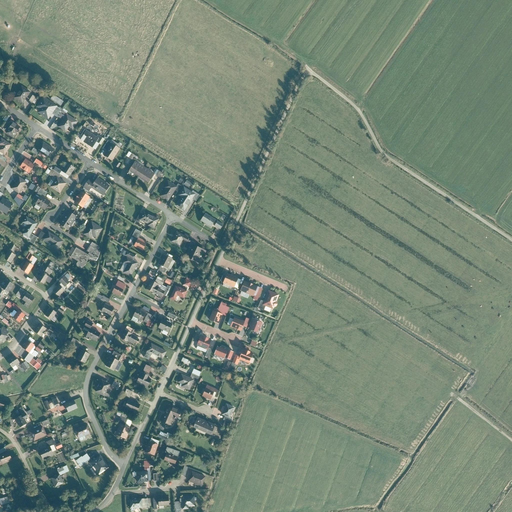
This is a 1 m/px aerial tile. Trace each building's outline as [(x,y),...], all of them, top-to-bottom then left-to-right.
[(23,105),(31,93),(21,87),(13,99),(23,105)] [(36,99),(32,96),(27,103),(32,106),(36,99)] [(57,107),(42,97),(36,106),(38,108),(35,112),(47,120),(51,114),(57,118),(61,111),(56,108),(57,107)] [(57,127),(65,132),(68,128),(72,130),(77,122),(61,111),(57,118),(61,121),(57,127)] [(86,129),(92,120),(89,118),(83,127),(86,129)] [(20,128),(12,123),(5,135),(13,140),(20,128)] [(82,142),(92,149),(96,143),(98,144),(102,139),(97,136),(96,138),(85,130),(82,135),(85,138),(82,142)] [(0,152),(4,155),(11,145),(1,139),(0,139),(0,152)] [(102,156),(110,161),(119,149),(107,141),(103,148),(106,151),(102,156)] [(54,150),(43,143),(37,151),(49,159),(54,150)] [(29,174),(34,166),(23,159),(18,167),(29,174)] [(127,170),(148,184),(154,175),(133,161),(127,170)] [(61,172),(69,177),(75,168),(67,163),(61,172)] [(59,194),(66,184),(55,177),(49,187),(59,194)] [(11,190),(19,195),(27,183),(19,178),(11,190)] [(91,189),(103,196),(109,186),(98,179),(94,184),(89,180),(83,189),(88,192),(91,189)] [(160,196),(168,201),(177,188),(167,181),(161,188),(164,190),(160,196)] [(45,211),(50,203),(43,198),(46,193),(38,187),(34,193),(36,195),(35,197),(37,198),(34,204),(45,211)] [(174,206),(184,212),(195,195),(184,188),(178,196),(180,198),(174,206)] [(72,202),(82,208),(88,198),(79,192),(72,202)] [(0,199),(0,210),(6,214),(12,205),(1,198),(0,199)] [(56,224),(67,231),(74,221),(77,223),(82,215),(75,210),(72,214),(65,210),(56,224)] [(153,230),(158,221),(143,214),(142,215),(139,214),(135,221),(138,223),(139,221),(146,224),(145,226),(153,230)] [(199,221),(211,228),(216,221),(204,214),(199,221)] [(21,236),(34,244),(37,239),(30,234),(36,224),(26,217),(22,224),(27,227),(21,236)] [(213,225),(220,230),(223,226),(216,222),(213,225)] [(97,237),(102,230),(90,223),(83,235),(90,240),(93,235),(97,237)] [(141,232),(135,229),(131,238),(136,240),(133,246),(143,251),(146,245),(137,241),(141,232)] [(187,249),(192,238),(189,237),(184,235),(183,236),(174,232),(169,242),(180,247),(183,241),(186,243),(184,248),(187,249)] [(62,243),(47,233),(45,236),(41,233),(38,238),(42,241),(43,240),(51,245),(50,247),(57,251),(62,243)] [(100,249),(91,243),(86,251),(95,257),(100,249)] [(4,260),(11,264),(15,257),(13,255),(16,249),(12,246),(4,260)] [(197,264),(203,251),(191,246),(185,259),(197,264)] [(88,259),(72,248),(67,256),(83,267),(88,259)] [(131,277),(138,263),(133,261),(135,256),(126,252),(124,255),(126,256),(123,263),(127,265),(123,273),(131,277)] [(21,270),(28,275),(33,267),(29,265),(33,258),(30,256),(30,255),(27,253),(24,258),(27,260),(21,270)] [(165,274),(172,259),(163,255),(159,265),(161,266),(159,271),(165,274)] [(36,280),(43,285),(52,271),(44,266),(36,280)] [(222,283),(234,288),(237,279),(225,274),(222,283)] [(65,287),(70,283),(65,276),(59,280),(62,283),(65,287)] [(164,280),(158,277),(155,283),(161,286),(164,280)] [(181,285),(188,288),(192,280),(185,277),(181,285)] [(7,295),(13,285),(4,280),(0,286),(0,297),(1,298),(4,293),(7,295)] [(239,291),(253,297),(257,287),(243,281),(239,291)] [(120,296),(125,286),(117,282),(112,292),(120,296)] [(147,290),(162,296),(164,292),(155,288),(157,285),(151,282),(147,290)] [(69,293),(65,287),(62,283),(59,286),(60,288),(62,290),(64,293),(66,296),(69,293)] [(186,291),(175,286),(169,299),(173,301),(176,296),(183,299),(186,291)] [(64,293),(62,290),(60,288),(52,294),(55,299),(64,293)] [(19,298),(23,292),(19,289),(15,296),(19,298)] [(267,291),(263,302),(260,301),(257,309),(263,311),(265,306),(273,309),(273,307),(276,307),(276,305),(275,303),(278,295),(267,291)] [(29,309),(34,299),(25,293),(20,300),(26,303),(24,306),(29,309)] [(108,303),(109,300),(98,295),(97,298),(108,303)] [(209,321),(218,324),(223,316),(226,316),(230,305),(219,300),(216,309),(212,308),(209,321)] [(13,304),(12,305),(8,302),(6,306),(10,309),(11,308),(16,311),(11,319),(19,324),(25,316),(18,311),(20,308),(13,304)] [(110,317),(113,310),(103,305),(99,312),(110,317)] [(55,312),(50,309),(45,317),(53,322),(56,318),(53,316),(55,312)] [(145,314),(135,309),(132,317),(141,322),(145,314)] [(241,320),(234,317),(230,327),(241,332),(243,327),(247,328),(250,319),(243,316),(241,320)] [(259,334),(263,323),(254,319),(249,329),(259,334)] [(171,325),(162,320),(158,329),(167,333),(171,325)] [(101,335),(91,330),(93,325),(86,321),(83,327),(89,330),(86,337),(97,342),(101,335)] [(0,343),(7,337),(6,335),(8,333),(1,325),(0,326),(0,343)] [(41,338),(46,330),(39,325),(33,333),(41,338)] [(135,346),(138,339),(130,335),(132,330),(125,327),(120,339),(135,346)] [(211,341),(200,336),(196,346),(208,350),(211,341)] [(35,345),(27,340),(21,349),(29,354),(35,345)] [(78,349),(81,343),(73,340),(70,345),(78,349)] [(164,350),(150,344),(144,359),(148,361),(151,354),(160,358),(164,350)] [(233,353),(217,346),(214,355),(225,359),(225,358),(231,360),(233,353)] [(237,365),(239,360),(248,364),(252,354),(240,350),(237,357),(236,356),(233,363),(237,365)] [(85,365),(89,355),(80,351),(75,361),(85,365)] [(105,367),(115,372),(119,363),(117,362),(120,355),(113,351),(105,367)] [(10,369),(19,363),(15,357),(6,362),(10,369)] [(35,361),(32,365),(37,370),(41,365),(35,361)] [(29,368),(25,362),(18,367),(22,373),(29,368)] [(135,382),(148,388),(151,381),(147,379),(151,368),(146,365),(141,376),(139,375),(135,382)] [(200,373),(193,370),(190,376),(198,379),(200,373)] [(193,380),(181,375),(178,383),(182,385),(180,388),(189,391),(193,380)] [(105,398),(111,385),(100,380),(94,393),(105,398)] [(121,386),(113,382),(111,387),(119,391),(121,386)] [(202,397),(211,401),(215,389),(206,386),(202,397)] [(130,399),(133,392),(126,389),(123,395),(130,399)] [(54,408),(60,406),(56,397),(50,399),(54,408)] [(136,414),(140,405),(128,400),(124,408),(136,414)] [(66,413),(78,408),(74,401),(63,406),(66,413)] [(221,415),(224,416),(222,420),(224,421),(229,423),(231,418),(229,417),(233,407),(225,404),(221,415)] [(178,420),(181,412),(166,406),(160,422),(169,426),(173,418),(178,420)] [(19,428),(26,424),(24,419),(27,417),(26,416),(31,413),(29,410),(25,413),(23,409),(19,411),(21,415),(14,419),(19,428)] [(115,435),(126,440),(131,430),(124,426),(127,419),(121,416),(118,423),(120,424),(115,435)] [(192,429),(210,436),(214,425),(196,418),(192,429)] [(89,433),(87,425),(79,428),(77,425),(72,427),(76,438),(89,433)] [(32,441),(46,436),(42,426),(28,432),(32,441)] [(166,440),(168,434),(160,431),(158,437),(166,440)] [(145,452),(154,456),(159,442),(150,438),(145,452)] [(46,448),(50,446),(54,444),(52,439),(44,443),(46,448)] [(41,461),(54,456),(50,446),(46,448),(37,451),(41,461)] [(162,460),(175,465),(180,453),(166,448),(162,460)] [(0,465),(12,461),(8,452),(0,455),(0,465)] [(80,468),(91,460),(87,455),(82,459),(82,458),(76,462),(80,468)] [(97,476),(108,469),(99,456),(88,464),(97,476)] [(149,461),(144,462),(145,472),(135,472),(136,483),(148,482),(147,477),(150,477),(149,461)] [(181,475),(186,477),(189,469),(184,466),(181,475)] [(57,471),(58,474),(59,476),(65,474),(62,468),(57,471)] [(188,481),(202,487),(206,477),(192,472),(188,481)] [(50,479),(54,488),(63,483),(59,476),(58,474),(50,479)] [(187,508),(194,507),(193,497),(181,497),(181,503),(174,503),(174,511),(180,511),(181,510),(187,510),(187,508)] [(156,507),(169,506),(169,498),(152,499),(153,510),(156,510),(156,507)] [(149,499),(129,500),(129,510),(150,509),(149,499)]
